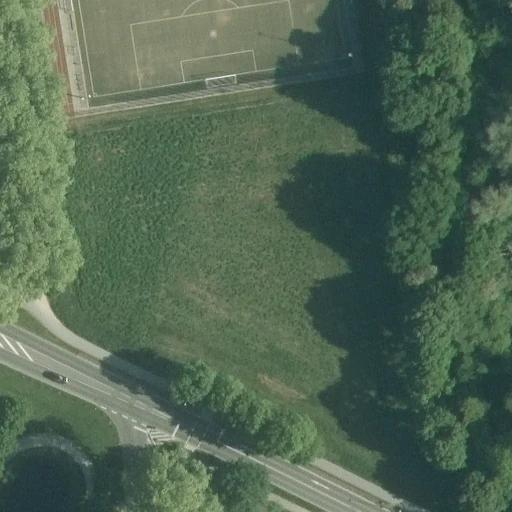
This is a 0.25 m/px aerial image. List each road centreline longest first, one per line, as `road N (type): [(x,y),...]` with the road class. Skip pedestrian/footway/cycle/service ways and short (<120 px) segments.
road 1 (secondary): [(142,407),(356,511)]
road 2 (secondary): [(0,340),(142,407)]
